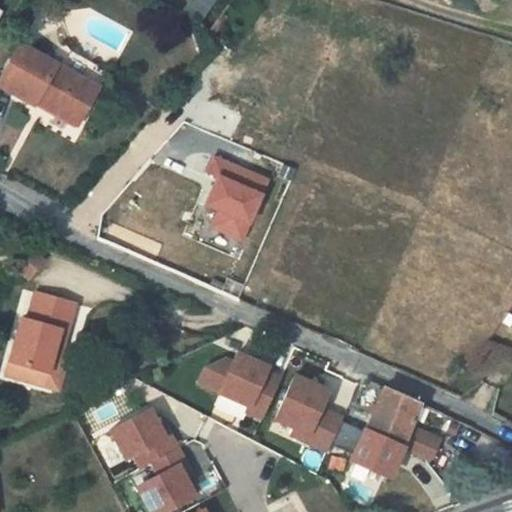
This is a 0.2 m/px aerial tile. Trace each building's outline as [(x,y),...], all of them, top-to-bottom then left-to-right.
[(213,0),(188,0),(179,13),(197,23),(213,0)] [(234,8),(229,3),(209,30),(215,34),(234,8)] [(209,30),(203,27),(201,29),(214,51),(222,42),(215,34),(209,30)] [(77,124),(97,88),(21,45),(0,81),(0,88),(33,106),(36,102),(77,124)] [(209,173),(219,177),(207,206),(221,212),(213,228),(243,242),(270,181),(216,157),(209,173)] [(38,256),(26,247),(15,266),(26,274),(37,256),(38,256)] [(77,303),(35,291),(27,320),(23,319),(7,375),(30,383),(35,368),(49,372),(56,349),(62,329),(69,331),(77,303)] [(30,383),(59,391),(70,353),(63,351),(69,331),(62,329),(56,349),(49,372),(35,368),(30,383)] [(262,418),(280,378),(266,371),(268,367),(237,352),(232,362),(225,358),(204,368),(198,382),(249,406),(247,411),(262,418)] [(341,422),(342,420),(322,410),(329,395),(293,380),(275,418),(295,427),(311,434),(307,443),(327,452),(331,445),(341,422)] [(349,408),(372,418),(366,432),(403,448),(424,458),(429,464),(440,439),(413,426),(422,405),(386,388),(383,394),(365,386),(358,401),(353,399),(349,408)] [(150,409),(111,430),(127,459),(135,455),(142,468),(153,462),(178,449),(171,436),(166,438),(158,424),(150,409)] [(163,421),(158,424),(166,438),(171,436),(163,421)] [(366,432),(341,422),(331,445),(355,456),(366,432)] [(65,423),(57,427),(63,437),(71,433),(65,423)] [(291,435),(307,443),(311,434),(295,427),(291,435)] [(403,448),(366,432),(355,456),(353,460),(390,476),(403,448)] [(178,449),(153,462),(160,475),(138,487),(151,511),(165,511),(195,496),(186,480),(179,466),(185,463),(178,449)] [(344,465),(344,463),(343,462),(343,461),(342,460),(341,460),(340,459),(339,459),(338,459),(336,460),(335,460),(334,461),(333,463),(332,465),(332,466),(333,467),(334,469),(335,470),(337,471),(339,471),(341,471),(343,469),(344,468),(344,465)] [(185,463),(179,466),(186,480),(193,476),(185,463)]
